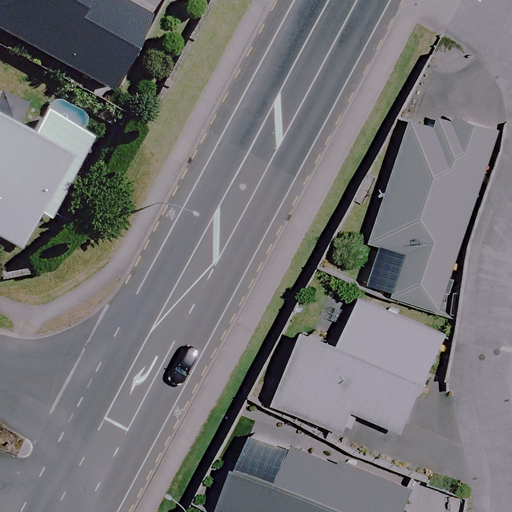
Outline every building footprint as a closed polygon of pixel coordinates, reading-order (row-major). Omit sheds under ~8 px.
[(0,0),(0,42),(99,97),(141,20),(104,0),(0,0)] [(493,137),(413,110),(357,282),(438,308),(493,137)] [(0,236),(23,248),(40,214),(54,221),(96,137),(47,112),(33,140),(0,123),(0,236)] [(456,333),(368,296),(348,342),(313,327),(281,401),(354,432),(364,409),(415,430),(456,333)] [(412,511),(423,484),(258,418),(225,502),(250,511),(412,511)]
